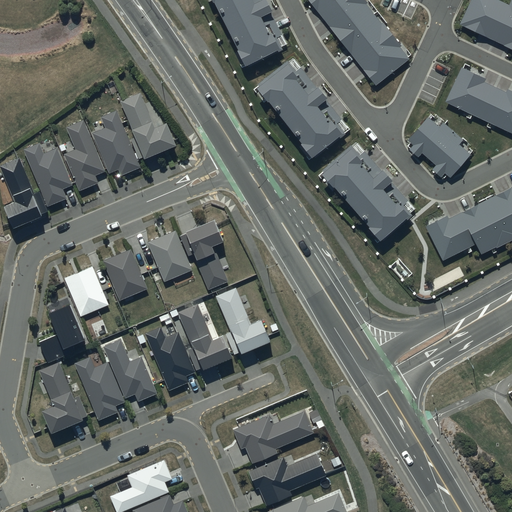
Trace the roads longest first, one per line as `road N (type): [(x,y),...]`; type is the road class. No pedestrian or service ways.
road 1 (residential): [(170,191),(46,244),(29,261),(2,414),(32,485)]
road 2 (secondary): [(253,165),(301,214),(368,317),(396,327),(442,323)]
road 3 (residential): [(223,511),(183,430),(32,485)]
road 4 (secondary): [(355,373),(240,171)]
road 5 (secondary): [(253,165),(376,361)]
road 6 (secondary): [(229,156),(123,0)]
road 7 (secondary): [(144,0),(242,149)]
road 8 (secondary): [(389,383),(466,511)]
road 9 (secondary): [(511,310),(389,383)]
road 10 (secondary): [(441,511),(369,394)]
